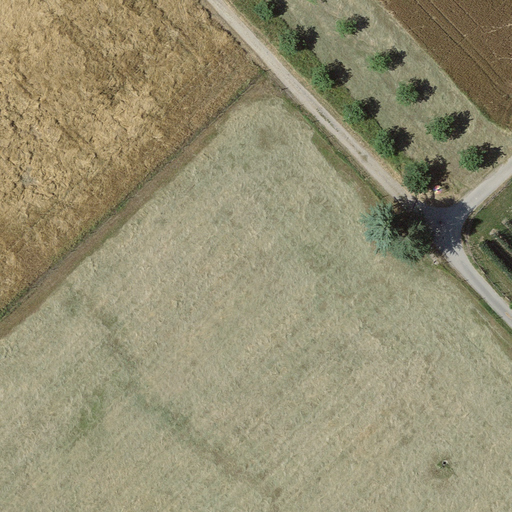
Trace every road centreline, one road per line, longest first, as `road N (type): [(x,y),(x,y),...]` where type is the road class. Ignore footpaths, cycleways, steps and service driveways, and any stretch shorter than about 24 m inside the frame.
road 1 (track): [(0,327),(279,70)]
road 2 (track): [(271,511),(54,280)]
road 3 (track): [(279,70),(440,232)]
